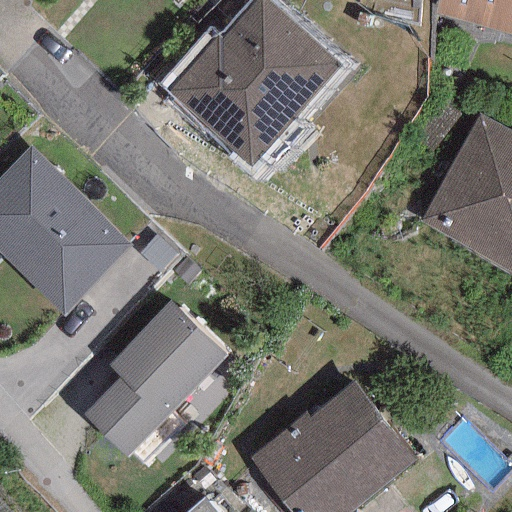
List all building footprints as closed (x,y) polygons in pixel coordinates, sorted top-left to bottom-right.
[(341,66),(268,0),(252,0),(220,37),(217,33),(165,89),(250,168),(341,66)] [(511,0),(438,0),(435,14),(511,36),(511,0)] [(433,150),(461,115),(441,99),(414,135),(433,150)] [(511,133),(480,115),(422,223),(511,276),(511,133)] [(128,244),(31,146),(0,178),(0,256),(1,257),(62,317),(128,244)] [(176,254),(155,236),(139,254),(159,272),(176,254)] [(200,270),(186,257),(173,271),(187,285),(200,270)] [(225,355),(169,300),(108,365),(119,378),(82,415),(126,457),(225,355)] [(305,412),(250,459),(291,511),(354,511),(415,460),(355,383),(310,418),(305,412)] [(511,472),(511,462),(464,417),(441,441),(492,492),(511,472)] [(215,511),(204,498),(188,511),(215,511)]
